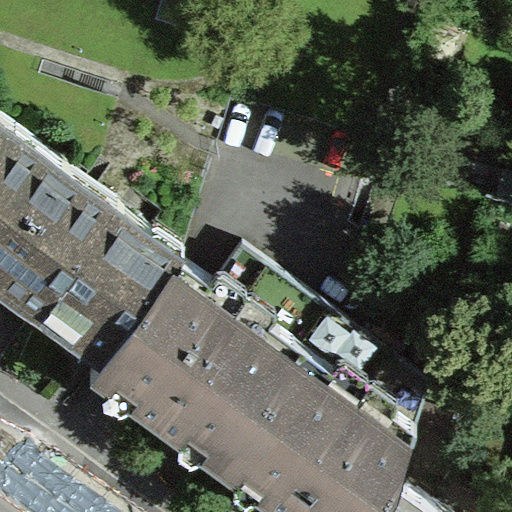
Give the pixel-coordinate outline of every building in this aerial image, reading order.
[(5,133),(0,140),(0,276),(38,304),(108,207),(5,133)] [(108,207),(38,304),(65,323),(104,351),(180,246),(183,243),(179,240),(172,250),(146,232),(153,221),(117,195),(108,207)] [(180,246),(104,351),(92,367),(142,403),(218,458),(275,380),(267,374),(324,295),(243,236),(217,272),(180,246)] [(401,460),(431,372),(324,295),(267,374),(275,380),(218,458),(276,500),(292,511),(371,511),(395,480),(401,460)] [(424,511),(441,489),(401,460),(395,480),(371,511),(424,511)]
